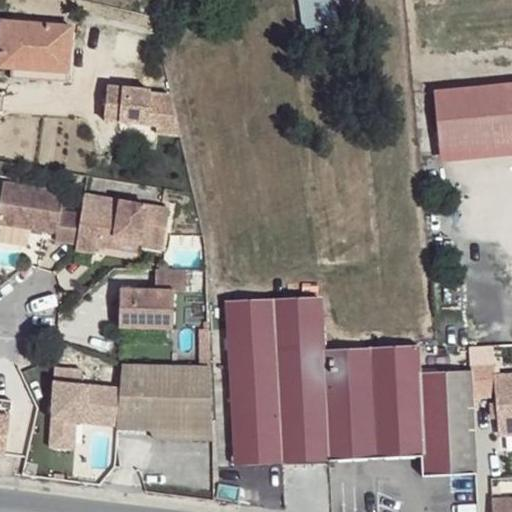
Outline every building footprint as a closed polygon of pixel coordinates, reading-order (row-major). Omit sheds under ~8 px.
[(296,0),(301,31),(339,24),(334,0),(296,0)] [(73,31),(0,25),(0,60),(12,62),(12,69),(49,71),(49,81),(69,84),(73,31)] [(0,60),(0,68),(12,69),(12,62),(0,60)] [(49,71),(12,69),(11,76),(49,81),(49,71)] [(442,150),(511,143),(511,84),(436,92),(442,150)] [(109,87),(106,121),(159,125),(158,133),(181,135),(173,95),(153,94),(153,91),(109,87)] [(62,191),(1,183),(0,193),(0,224),(56,232),(54,240),(76,242),(80,213),(60,210),(62,191)] [(167,205),(82,194),(80,213),(76,242),(75,248),(95,251),(96,244),(98,232),(135,237),(135,233),(139,233),(139,239),(141,239),(163,242),(167,205)] [(98,232),(96,244),(139,251),(141,239),(139,239),(139,233),(135,233),(135,237),(98,232)] [(187,265),(156,266),(157,286),(121,287),(122,326),(177,325),(175,287),(187,287),(187,265)] [(320,299),(271,302),(276,354),(324,351),(320,299)] [(271,302),(226,305),(229,357),(276,354),(271,302)] [(177,325),(122,326),(123,339),(177,337),(177,325)] [(421,346),(372,349),(378,457),(429,452),(423,372),(421,346)] [(372,349),(324,351),(328,459),(378,457),(372,349)] [(324,351),(276,354),(282,463),(328,459),(324,351)] [(276,354),(229,357),(234,465),(282,463),(276,354)] [(210,358),(123,361),(122,386),(119,417),(119,425),(119,427),(213,423),(210,358)] [(76,448),(78,423),(106,424),(107,417),(119,417),(122,386),(81,386),(81,368),(56,368),(52,446),(76,448)] [(476,371),(441,372),(448,473),(485,469),(476,371)] [(441,372),(423,372),(429,452),(430,474),(448,473),(441,372)] [(0,458),(5,459),(12,403),(0,401),(0,458)] [(119,417),(107,417),(106,424),(119,425),(119,417)] [(213,423),(149,426),(154,434),(213,431),(213,423)] [(511,511),(511,499),(489,501),(489,511),(511,511)]
